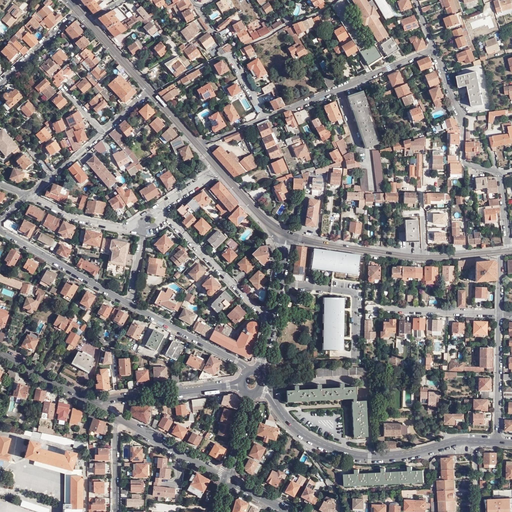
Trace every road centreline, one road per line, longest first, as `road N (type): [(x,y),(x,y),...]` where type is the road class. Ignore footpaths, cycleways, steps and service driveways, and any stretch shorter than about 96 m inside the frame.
road 1 (residential): [(474,440),(390,456),(340,451),(305,435),(270,395)]
road 2 (tertiary): [(287,234),(419,258),(500,252)]
road 3 (residential): [(263,118),(433,48)]
road 4 (residential): [(151,92),(28,196)]
road 5 (residential): [(433,48),(461,116),(464,162),(499,174)]
road 6 (residential): [(161,214),(271,324)]
road 7 (tertiary): [(93,404),(243,383)]
road 8 (residential): [(0,230),(129,303)]
road 9 (residential): [(279,281),(356,293),(355,353)]
road 10 (residential): [(129,303),(248,371)]
road 11 (residential): [(496,441),(499,313)]
road 12 (residential): [(115,418),(224,477)]
